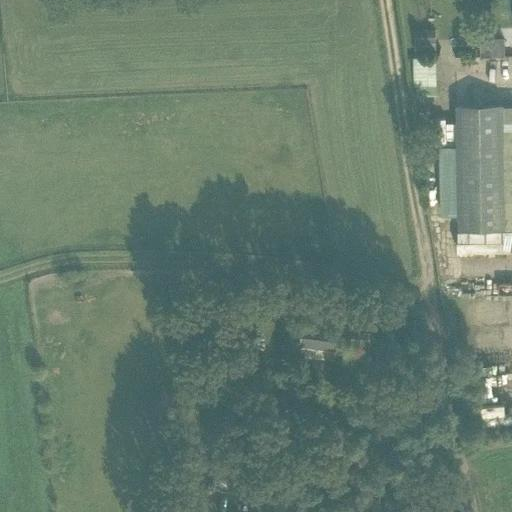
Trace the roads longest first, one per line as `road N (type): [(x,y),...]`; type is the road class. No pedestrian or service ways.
road 1 (track): [(387,0),(428,301),(477,511)]
road 2 (track): [(0,280),(104,257),(254,260),(309,264),(428,301)]
